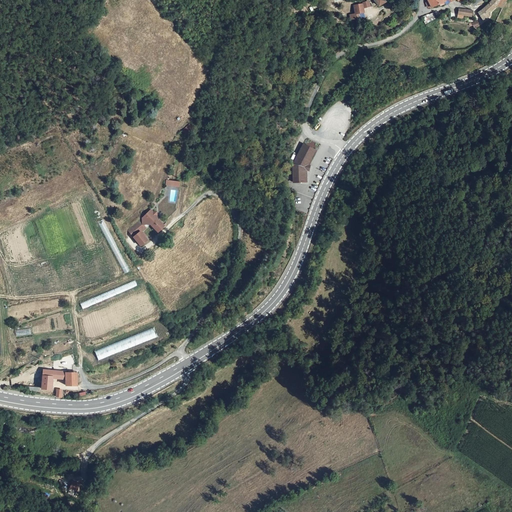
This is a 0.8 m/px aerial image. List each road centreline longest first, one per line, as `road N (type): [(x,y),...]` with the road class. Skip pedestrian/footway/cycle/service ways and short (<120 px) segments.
road 1 (secondary): [(344,153),(283,290),(184,366)]
road 2 (unclassified): [(344,153),(307,131),(315,89),(342,52),(404,30),(421,0)]
road 3 (secondary): [(511,58),(382,118),(344,153)]
road 4 (unclassified): [(87,511),(84,462),(91,451),(177,392),(184,366)]
road 5 (secondary): [(184,366),(103,404),(0,398)]
road 6 (track): [(0,296),(71,297),(80,370)]
